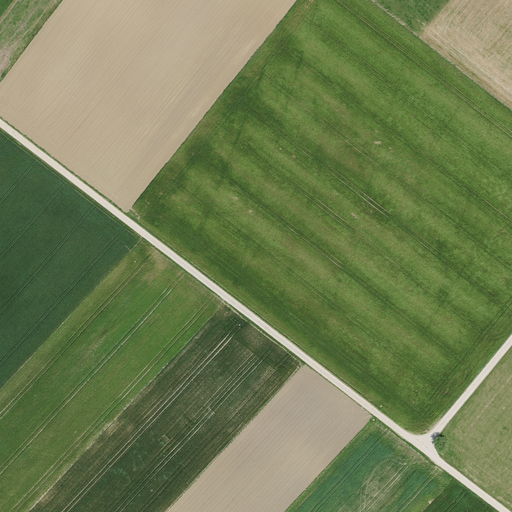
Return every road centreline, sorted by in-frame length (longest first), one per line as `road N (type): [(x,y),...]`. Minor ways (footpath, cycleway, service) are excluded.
road 1 (track): [(0,117),(422,443)]
road 2 (track): [(422,443),(511,337)]
